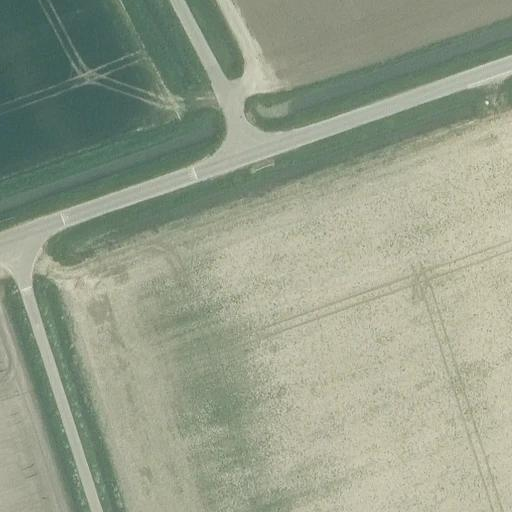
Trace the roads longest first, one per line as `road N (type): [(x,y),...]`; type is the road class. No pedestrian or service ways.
road 1 (unclassified): [(95,511),(9,238)]
road 2 (unclassified): [(253,152),(511,63)]
road 3 (unclassified): [(9,238),(253,152)]
road 4 (unclassified): [(253,152),(172,0)]
road 5 (track): [(221,94),(261,78),(219,0)]
